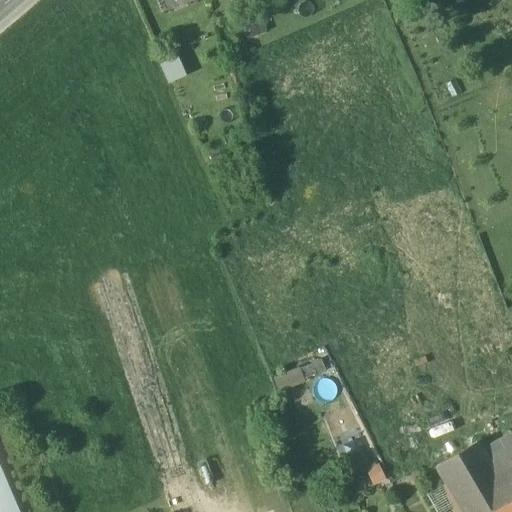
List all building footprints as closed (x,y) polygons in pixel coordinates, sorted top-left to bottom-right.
[(176,57),(160,62),(166,80),(181,75),(176,57)] [(277,390),(324,371),(319,358),(272,376),(277,390)] [(511,436),(483,452),(506,491),(511,487),(511,436)] [(483,452),(477,442),(436,466),(447,485),(462,511),(511,511),(511,487),(506,491),(483,452)] [(17,511),(0,472),(0,511),(17,511)] [(462,511),(447,485),(430,495),(439,511),(462,511)]
